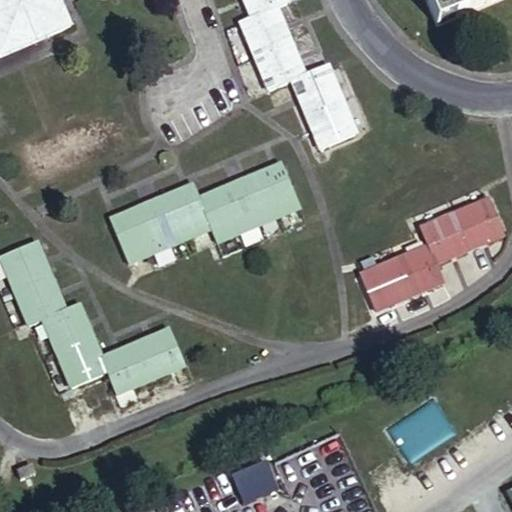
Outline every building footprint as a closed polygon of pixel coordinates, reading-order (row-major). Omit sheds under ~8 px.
[(0,0),(0,65),(3,72),(73,40),(56,0),(0,0)] [(335,160),(370,146),(341,76),(317,86),(287,17),(298,11),(293,0),(252,0),(264,27),(252,32),(281,101),(306,91),(335,160)] [(511,0),(433,0),(448,33),(511,5),(511,0)] [(209,201),(141,230),(128,235),(146,279),(228,244),(233,256),(314,223),(296,180),(269,193),(215,215),(209,201)] [(432,262),(452,253),(501,233),(486,197),(478,201),(417,226),(425,247),(359,274),(372,309),(431,285),(440,281),(432,262)] [(135,409),(202,380),(188,345),(121,375),(96,319),(85,324),(55,256),(17,272),(48,341),(62,335),(92,403),(126,388),(135,409)] [(28,459),(14,464),(22,482),(36,477),(28,459)] [(267,465),(233,478),(245,510),(279,496),(267,465)]
